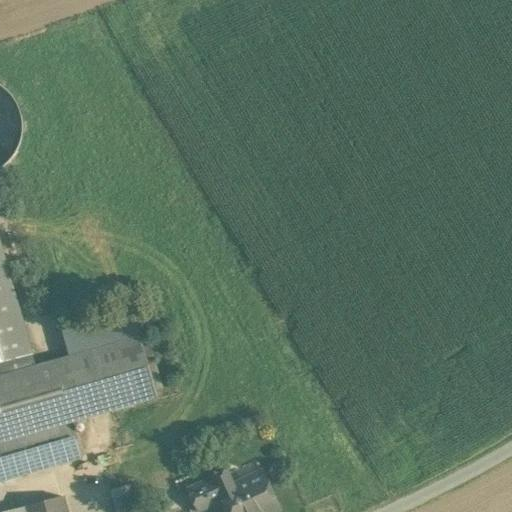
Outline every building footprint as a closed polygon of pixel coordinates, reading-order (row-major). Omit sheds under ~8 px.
[(0,167),(7,162),(16,149),(20,132),(19,118),(14,104),(4,92),(0,89),(0,167)] [(0,376),(33,367),(0,249),(0,376)] [(33,367),(0,376),(0,443),(72,423),(157,399),(140,337),(33,367)] [(72,423),(0,443),(0,482),(82,459),(72,423)] [(219,491),(218,492),(223,501),(227,511),(274,511),(279,510),(262,472),(219,491)] [(214,478),(200,484),(210,507),(223,501),(218,492),(219,491),(214,478)] [(130,484),(109,491),(115,510),(136,503),(130,484)] [(200,484),(188,490),(197,511),(210,507),(200,484)] [(67,511),(64,497),(7,511),(67,511)]
